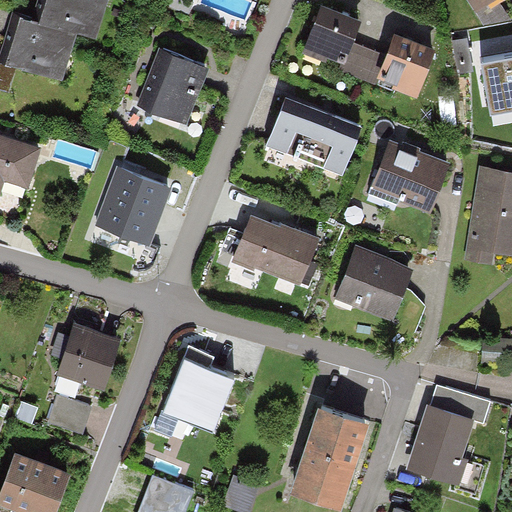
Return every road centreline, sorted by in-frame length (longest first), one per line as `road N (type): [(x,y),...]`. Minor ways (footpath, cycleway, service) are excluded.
road 1 (residential): [(361,511),(409,372),(167,303)]
road 2 (residential): [(284,0),(167,303)]
road 3 (residential): [(167,303),(88,511)]
road 4 (residential): [(167,303),(0,256)]
